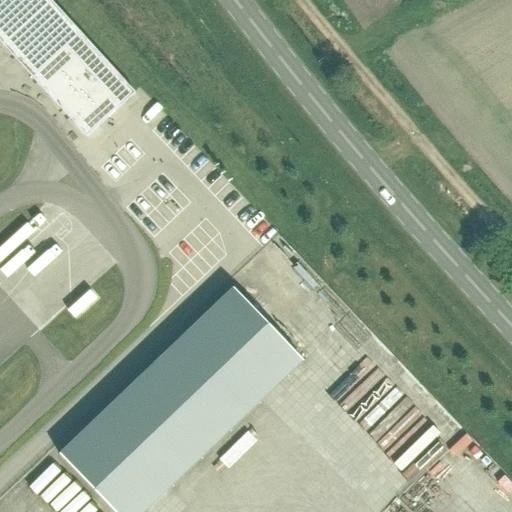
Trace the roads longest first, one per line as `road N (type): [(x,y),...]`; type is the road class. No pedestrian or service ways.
road 1 (primary): [(511,331),(233,0)]
road 2 (track): [(511,243),(297,0)]
